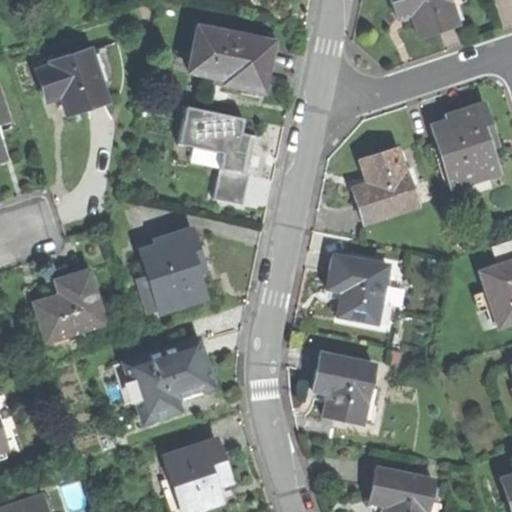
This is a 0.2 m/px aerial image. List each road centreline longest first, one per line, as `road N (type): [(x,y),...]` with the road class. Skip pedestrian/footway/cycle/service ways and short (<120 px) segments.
road 1 (residential): [(293,511),(262,390),(317,114)]
road 2 (residential): [(317,114),(488,57),(511,66)]
